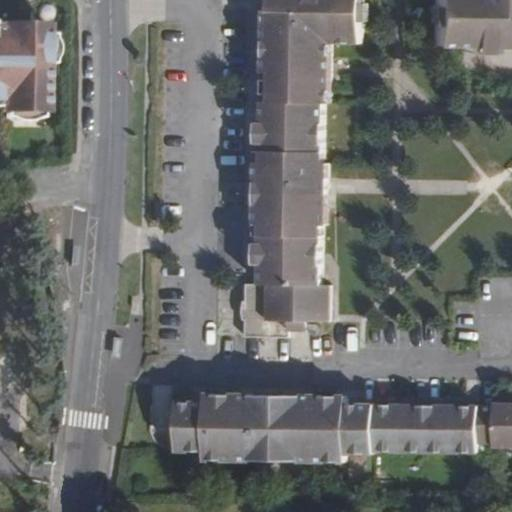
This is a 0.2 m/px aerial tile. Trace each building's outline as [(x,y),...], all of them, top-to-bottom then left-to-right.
[(262,267),(261,285),(326,286),(327,225),(327,194),(333,194),(333,187),(334,163),(329,160),(330,103),(335,100),(335,72),(336,41),(366,42),(366,22),(366,2),(366,0),(274,0),(275,11),(268,11),(266,119),(258,119),(258,142),(263,142),(263,156),(257,156),(256,267),(262,267)] [(444,44),(473,44),(485,48),(497,44),(511,44),(511,0),(436,0),(437,3),(437,23),(436,44),(444,44)] [(0,108),(35,110),(45,111),(46,74),(47,43),(47,32),(1,30),(0,29),(0,97),(0,108)] [(47,43),(46,74),(55,74),(55,70),(57,68),(59,66),(60,63),(61,58),(59,55),(58,52),(57,49),(55,48),(55,43),(47,43)] [(33,115),(35,110),(0,108),(0,114),(6,114),(8,116),(12,118),(17,119),(23,119),(26,119),(30,118),(32,117),(33,115)] [(242,300),(242,322),(249,322),(248,337),(260,337),(279,337),(291,337),(291,330),(291,320),(309,321),(332,322),(333,286),(326,286),(261,285),(250,285),(249,299),(242,300)] [(291,320),(291,330),(309,331),(309,325),(309,321),(291,320)] [(351,454),(354,403),(351,403),(351,395),(260,394),(182,393),(182,400),(164,400),(164,450),(181,450),(181,459),(351,461),(351,454)] [(481,405),(480,442),(493,442),(493,446),(494,446),(511,445),(511,402),(497,403),(496,405),(481,405)] [(354,403),(351,454),(376,455),(376,450),(480,452),(480,442),(481,405),(377,404),(354,403)] [(509,457),(511,456),(511,445),(494,446),(493,461),(509,462),(509,457)]
